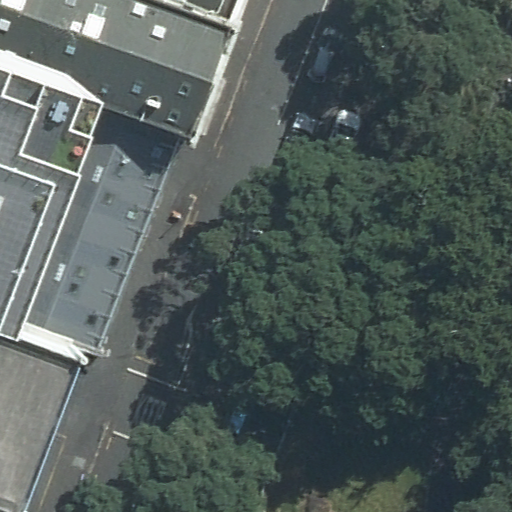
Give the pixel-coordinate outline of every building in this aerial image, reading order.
[(54,94),(183,142),(225,29),(148,0),(0,0),(0,41),(64,66),(54,94)] [(148,0),(225,29),(236,0),(148,0)] [(0,240),(54,94),(64,66),(0,41),(0,240)] [(54,94),(0,240),(0,313),(73,339),(104,350),(183,142),(54,94)] [(0,511),(9,511),(58,382),(73,339),(0,313),(0,511)]
